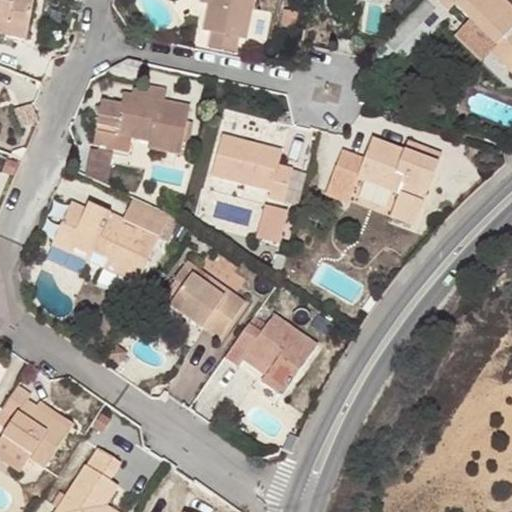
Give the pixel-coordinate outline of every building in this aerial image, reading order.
[(0,0),(0,35),(27,42),(35,0),(0,0)] [(210,0),(209,6),(204,32),(246,41),(254,0),(210,0)] [(413,0),(403,0),(396,8),(403,15),(416,2),(413,0)] [(438,0),(438,1),(447,11),(454,5),(482,32),(494,45),(488,51),(511,75),(511,10),(501,0),(438,0)] [(488,51),(494,45),(482,32),(476,39),(488,51)] [(128,61),(107,72),(110,78),(138,83),(141,64),(128,61)] [(147,150),(181,157),(190,110),(124,96),(116,135),(149,143),(147,150)] [(33,107),(20,113),(27,128),(39,123),(33,108),(33,107)] [(293,171),(278,167),(282,152),(223,136),(212,178),(270,194),(268,200),(283,204),(293,171)] [(365,160),(358,180),(399,196),(390,219),(414,228),(440,156),(406,143),(404,151),(394,148),(373,139),(365,160)] [(394,148),(404,151),(406,143),(397,140),(394,148)] [(365,160),(342,150),(324,197),(349,206),(358,180),(365,160)] [(73,202),(53,245),(90,263),(94,254),(71,243),(86,209),(73,202)] [(266,203),(259,239),(283,244),(291,208),(266,203)] [(119,237),(105,230),(109,222),(110,220),(86,209),(71,243),(94,254),(108,261),(106,263),(140,280),(156,246),(123,229),(119,237)] [(105,230),(119,237),(123,229),(109,222),(105,230)] [(136,288),(140,280),(106,263),(103,271),(136,288)] [(171,307),(192,277),(193,277),(197,270),(187,263),(174,282),(175,283),(163,301),(171,307)] [(208,278),(197,270),(193,277),(208,287),(212,281),(208,278)] [(171,307),(170,308),(202,331),(203,329),(219,341),(245,304),(212,281),(208,287),(193,277),(192,277),(171,307)] [(226,359),(239,368),(243,362),(247,356),(270,372),(266,378),(262,382),(283,397),(318,348),(274,317),(267,327),(261,335),(249,326),(226,359)] [(255,318),(249,326),(261,335),(267,327),(255,318)] [(117,347),(110,357),(121,365),(128,354),(117,347)] [(270,372),(247,356),(243,362),(266,378),(270,372)] [(45,469),(70,431),(36,408),(27,402),(31,397),(18,388),(3,410),(16,418),(7,431),(1,440),(29,458),(45,469)] [(40,403),(36,408),(70,431),(74,425),(40,403)] [(0,425),(7,431),(16,418),(3,410),(0,414),(0,425)] [(0,445),(26,463),(29,458),(1,440),(0,441),(0,445)] [(108,482),(120,465),(98,449),(86,467),(108,482)] [(108,482),(86,467),(76,481),(67,494),(54,511),(106,511),(108,510),(103,507),(116,488),(108,482)] [(67,494),(76,481),(70,477),(61,490),(67,494)]
